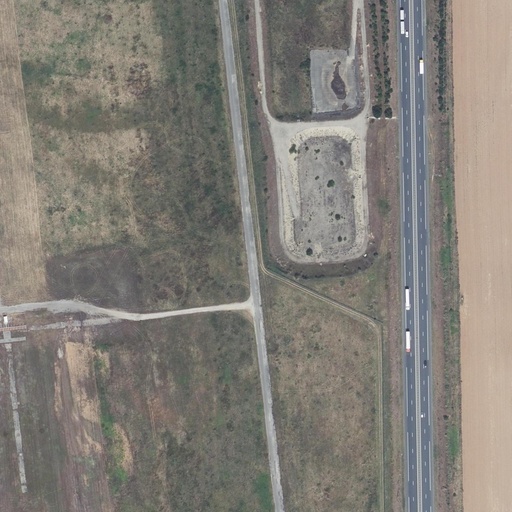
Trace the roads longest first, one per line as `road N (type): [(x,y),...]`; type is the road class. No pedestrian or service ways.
road 1 (motorway): [(404,0),(413,511)]
road 2 (motorway): [(426,511),(417,0)]
road 3 (track): [(362,251),(311,262),(286,251),(256,0)]
road 4 (track): [(361,0),(362,251)]
